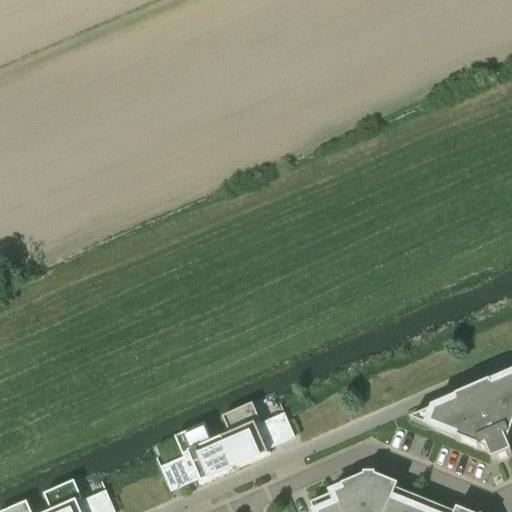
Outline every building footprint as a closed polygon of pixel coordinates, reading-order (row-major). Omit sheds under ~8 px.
[(426,429),(457,441),(457,442),(488,454),(492,464),(511,456),(507,446),(511,433),(511,377),(491,387),(490,385),(455,400),(456,402),(433,412),(426,429)] [(229,436),(221,440),(234,471),(267,456),(255,427),(260,425),(252,406),(222,419),(229,436)] [(273,423),(282,443),(294,438),(285,418),(273,423)] [(234,471),(221,440),(212,444),(205,426),(174,440),(182,458),(188,456),(201,485),(234,471)] [(176,466),(161,472),(170,492),(184,486),(176,466)] [(387,511),(396,492),(398,487),(375,478),(375,475),(369,476),(369,511),(387,511)] [(369,511),(369,476),(363,476),(363,478),(341,488),(342,490),(351,511),(369,511)] [(79,511),(76,504),(82,502),(74,483),(43,496),(49,511),(79,511)] [(351,511),(342,490),(330,495),(331,497),(310,506),(312,511),(351,511)] [(396,492),(387,511),(410,511),(416,499),(396,492)] [(92,502),(96,511),(113,511),(107,496),(92,502)] [(416,499),(410,511),(433,511),(435,507),(416,499)]
